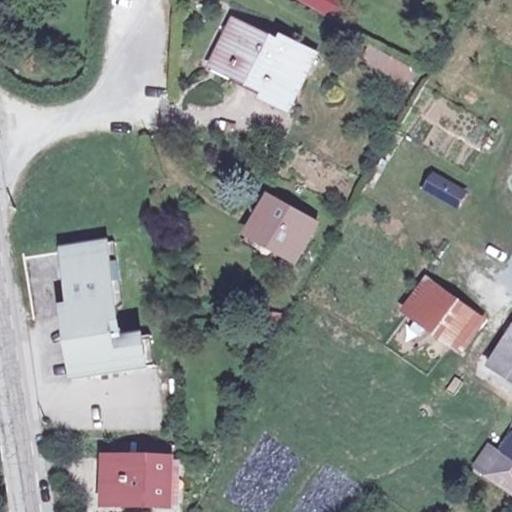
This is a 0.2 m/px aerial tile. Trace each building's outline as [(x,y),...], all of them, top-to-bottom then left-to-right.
[(297,0),(337,19),(345,0),(297,0)] [(291,114),(317,57),(284,40),(280,48),(235,27),(220,58),(241,69),(236,78),(270,96),(267,101),(291,114)] [(366,45),(358,63),(410,86),(418,68),(366,45)] [(293,206),(316,219),(320,211),(297,198),(293,206)] [(279,200),(259,240),(297,260),(319,220),(316,219),(293,206),(279,200)] [(81,377),(149,369),(144,343),(120,345),(112,303),(121,301),(111,248),(70,256),(80,309),(68,312),(81,377)] [(480,321),(431,292),(410,326),(460,355),(480,321)] [(511,343),(508,341),(490,370),(511,383),(511,343)] [(487,446),(475,468),(511,490),(511,435),(500,455),(487,446)] [(118,440),(118,457),(172,460),(172,443),(118,440)] [(173,507),(172,460),(118,457),(112,457),(111,497),(151,498),(151,507),(173,507)]
